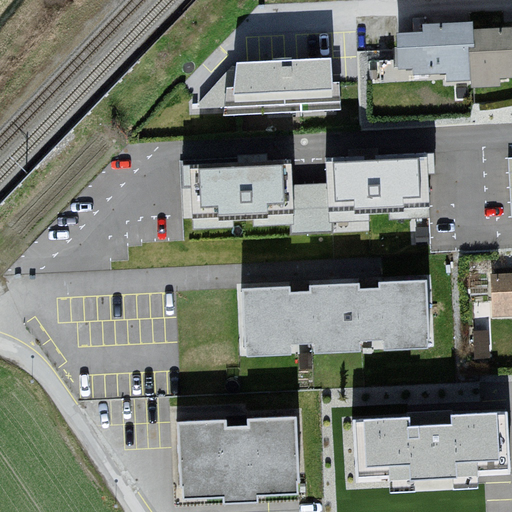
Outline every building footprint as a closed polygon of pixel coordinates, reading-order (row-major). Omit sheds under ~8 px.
[(427,39),(403,39),(404,79),(447,78),(447,87),(477,87),(476,34),(476,28),(426,29),(427,39)] [(511,33),(476,34),(477,87),(478,95),(503,94),(503,80),(511,79),(511,33)] [(332,91),(331,58),(237,62),(234,95),(332,91)] [(436,148),(321,154),(324,226),(433,221),(431,176),(438,176),(436,148)] [(296,154),(177,159),(178,193),(190,192),(191,232),(299,227),(296,154)] [(511,277),(492,278),(495,320),(511,319),(511,277)] [(425,279),(241,288),(245,347),(428,339),(425,279)] [(508,411),(353,419),(356,481),(390,480),(390,493),(479,489),(478,475),(511,474),(508,411)] [(296,415),(176,421),(180,486),(298,481),(296,415)]
